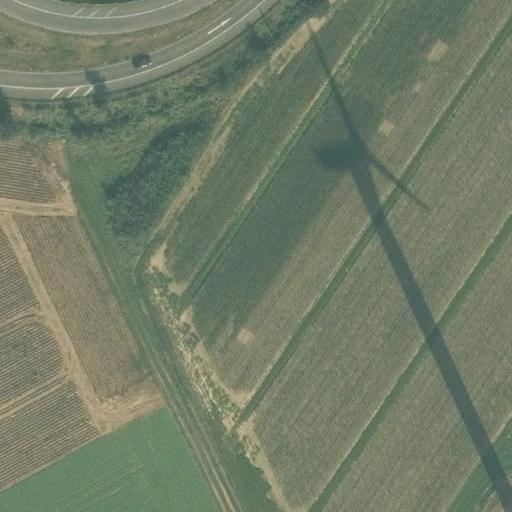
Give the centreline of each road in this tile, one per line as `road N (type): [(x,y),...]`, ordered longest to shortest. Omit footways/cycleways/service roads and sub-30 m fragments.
road 1 (track): [(226,511),(61,171)]
road 2 (motorway): [(0,75),(53,79),(149,61),(251,0)]
road 3 (motorway): [(197,0),(103,24),(40,17),(0,0)]
